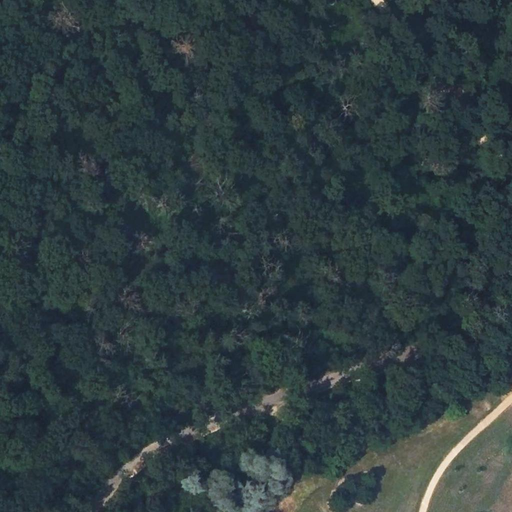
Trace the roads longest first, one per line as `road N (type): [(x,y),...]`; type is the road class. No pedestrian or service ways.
road 1 (track): [(511,164),(496,156),(378,0)]
road 2 (track): [(423,511),(432,482),(460,445),(511,399)]
